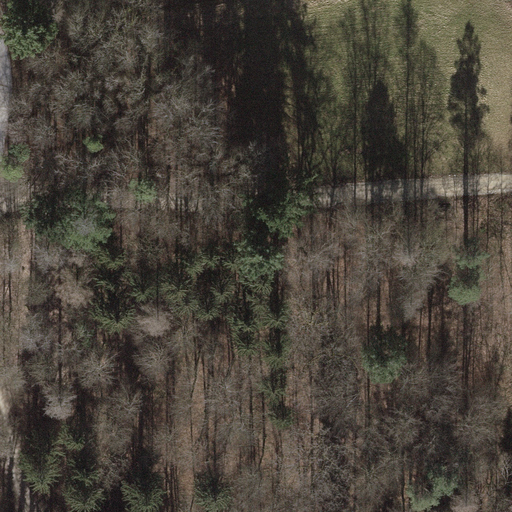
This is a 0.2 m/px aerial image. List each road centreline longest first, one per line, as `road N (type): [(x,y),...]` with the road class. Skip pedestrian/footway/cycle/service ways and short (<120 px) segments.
road 1 (track): [(511,182),(226,194),(0,176)]
road 2 (track): [(40,511),(0,381)]
